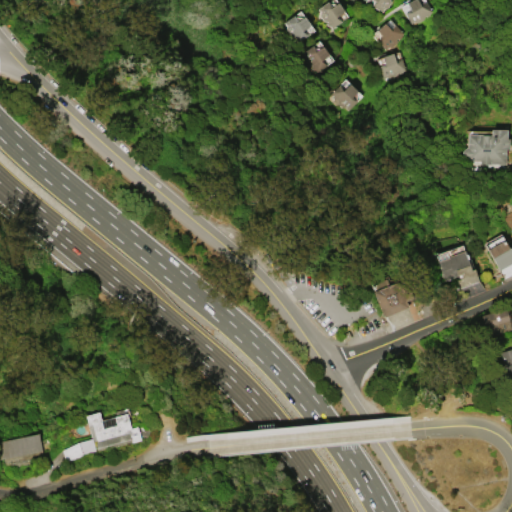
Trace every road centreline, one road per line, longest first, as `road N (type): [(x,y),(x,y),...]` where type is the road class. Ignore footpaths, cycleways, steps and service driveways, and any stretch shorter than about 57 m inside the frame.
road 1 (motorway): [(380,511),(275,366),(0,128)]
road 2 (motorway): [(0,183),(231,378),(273,422),(334,511)]
road 3 (tertiary): [(202,230),(0,43)]
road 4 (residential): [(186,449),(409,428)]
road 5 (tertiary): [(511,283),(328,371)]
road 6 (tertiary): [(384,453),(278,303)]
road 7 (residential): [(0,493),(29,493),(134,462)]
